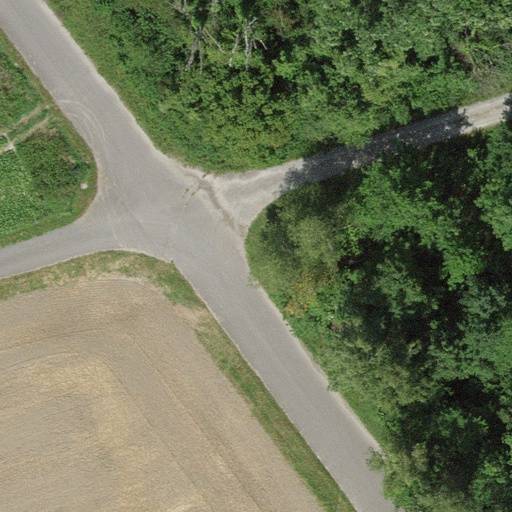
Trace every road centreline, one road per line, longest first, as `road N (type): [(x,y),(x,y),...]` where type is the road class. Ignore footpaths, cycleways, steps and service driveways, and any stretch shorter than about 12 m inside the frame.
road 1 (track): [(164,220),(511,106)]
road 2 (unclassified): [(384,511),(164,220)]
road 3 (track): [(164,220),(31,0)]
road 4 (track): [(0,264),(164,220)]
